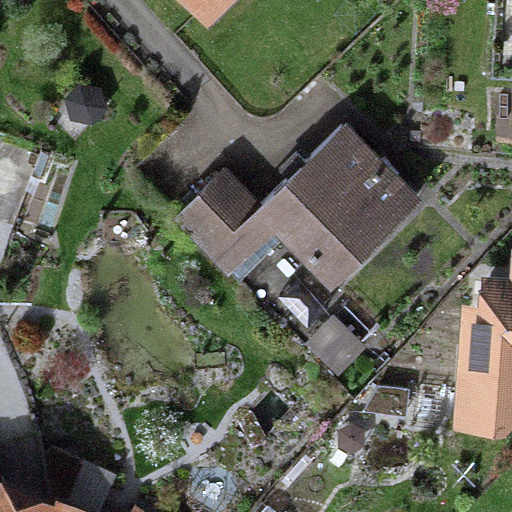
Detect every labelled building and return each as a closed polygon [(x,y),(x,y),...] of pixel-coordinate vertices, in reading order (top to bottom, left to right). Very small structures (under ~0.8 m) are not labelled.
[(511,71),(511,0),(497,0),(493,70),(511,71)] [(415,198),(341,123),(259,203),(224,167),(176,213),(214,250),(261,204),(324,265),(349,241),(360,252),(415,198)] [(511,277),(488,276),(486,303),(477,302),(473,344),(467,343),(462,410),(511,414),(511,277)] [(312,338),(339,365),(360,344),(333,316),(312,338)] [(381,417),(407,421),(413,383),(387,379),(381,417)] [(62,467),(50,500),(0,476),(0,511),(90,511),(105,487),(62,467)]
